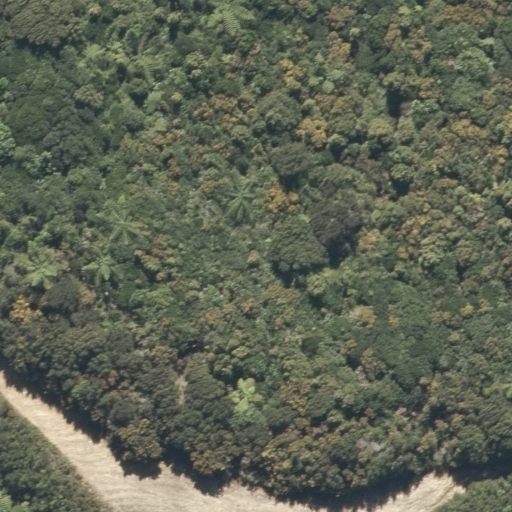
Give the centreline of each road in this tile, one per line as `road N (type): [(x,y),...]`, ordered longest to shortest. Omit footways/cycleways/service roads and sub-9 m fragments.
road 1 (track): [(181,511),(0,318)]
road 2 (track): [(511,461),(349,511)]
